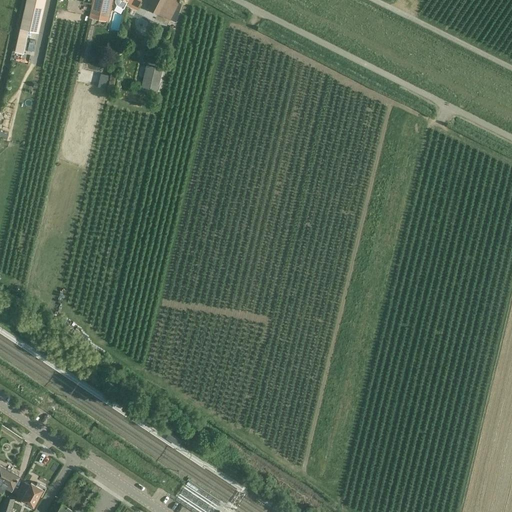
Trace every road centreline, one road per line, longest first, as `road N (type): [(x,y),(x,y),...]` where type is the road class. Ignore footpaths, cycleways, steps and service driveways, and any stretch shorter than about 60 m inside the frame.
road 1 (unclassified): [(511,137),(235,0)]
road 2 (unclassified): [(511,69),(373,0)]
